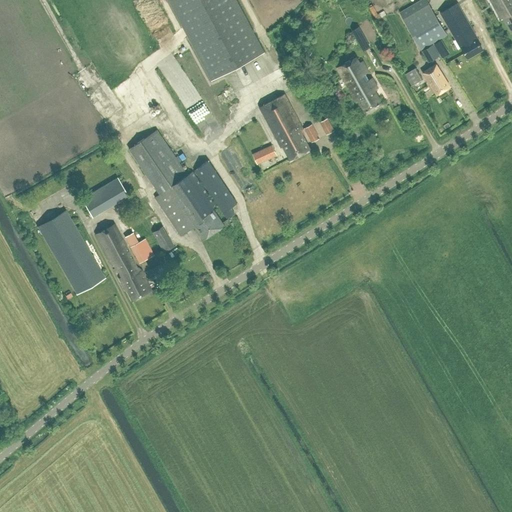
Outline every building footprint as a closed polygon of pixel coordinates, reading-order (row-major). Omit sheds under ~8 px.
[(168,0),(212,80),(265,51),(237,0),(168,0)] [(420,49),(447,34),(427,0),(419,0),(399,12),(420,49)] [(460,0),(467,14),(477,10),(472,0),(460,0)] [(511,32),(511,31),(511,0),(490,0),(502,19),(503,18),(511,32)] [(468,58),(483,49),(476,38),(477,37),(457,3),(440,12),(460,47),(461,46),(468,58)] [(351,30),(363,50),(369,46),(358,26),(351,30)] [(428,62),(439,55),(433,43),(421,50),(428,62)] [(365,111),(381,102),(374,90),(378,88),(372,77),(369,79),(365,73),(368,71),(362,61),(359,62),(356,56),(337,67),(356,101),(359,100),(365,111)] [(251,75),(257,74),(254,62),(248,63),(251,75)] [(437,94),(450,86),(436,64),(423,71),(437,94)] [(423,78),(416,66),(404,73),(411,85),(423,78)] [(290,159),(310,148),(300,130),(303,129),(284,93),(260,106),(281,147),(283,146),(290,159)] [(153,108),(161,105),(159,99),(151,102),(153,108)] [(335,129),(328,117),(319,122),(326,134),(335,129)] [(304,128),(312,141),(319,138),(312,123),(304,128)] [(204,238),(224,224),(213,208),(217,206),(192,171),(188,174),(157,129),(129,148),(160,193),(155,197),(181,235),(195,226),(204,238)] [(257,163),(276,154),(271,144),(253,153),(257,163)] [(238,181),(247,177),(237,152),(228,157),(238,181)] [(230,207),(237,202),(209,160),(194,170),(215,201),(226,219),(235,214),(230,207)] [(93,215),(127,195),(118,179),(83,199),(93,215)] [(256,180),(247,184),(253,198),(262,193),(256,180)] [(76,293),(104,277),(65,210),(37,226),(76,293)] [(132,300),(151,290),(144,277),(144,275),(141,270),(136,267),(129,254),(129,250),(114,223),(96,233),(115,272),(119,270),(121,276),(119,277),(125,290),(126,289),(132,300)] [(139,263),(153,254),(145,238),(130,246),(139,263)] [(150,280),(165,273),(159,263),(145,271),(150,280)]
